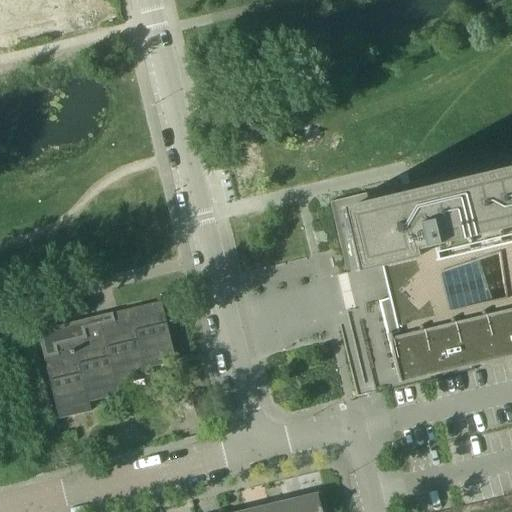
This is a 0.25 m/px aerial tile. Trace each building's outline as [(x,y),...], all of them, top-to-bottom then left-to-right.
[(0,0),(0,29),(102,5),(100,0),(0,0)] [(511,356),(511,163),(330,207),(375,393),(399,387),(398,383),(511,356)] [(175,362),(164,320),(160,302),(37,331),(58,420),(90,412),(88,403),(118,395),(116,386),(146,379),(144,369),(175,362)] [(190,394),(198,426),(211,423),(203,391),(190,394)] [(320,511),(316,494),(292,500),(294,511),(320,511)] [(294,511),(292,500),(268,506),(269,511),(294,511)]
